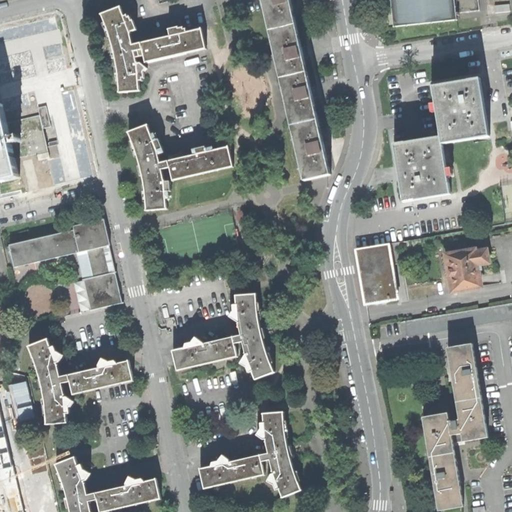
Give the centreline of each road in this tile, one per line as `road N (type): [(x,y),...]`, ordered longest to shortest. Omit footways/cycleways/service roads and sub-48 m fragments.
road 1 (residential): [(379,511),(371,415),(336,231),(364,136),(354,64)]
road 2 (residential): [(112,190),(187,511)]
road 3 (residential): [(112,190),(68,0)]
road 4 (residential): [(354,64),(511,37)]
